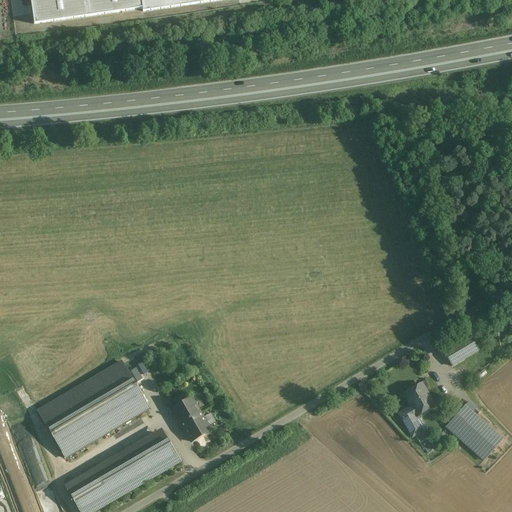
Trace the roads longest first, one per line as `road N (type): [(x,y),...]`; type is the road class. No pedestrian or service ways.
road 1 (trunk): [(0,117),(281,88),(511,49)]
road 2 (unclassified): [(511,287),(139,511)]
